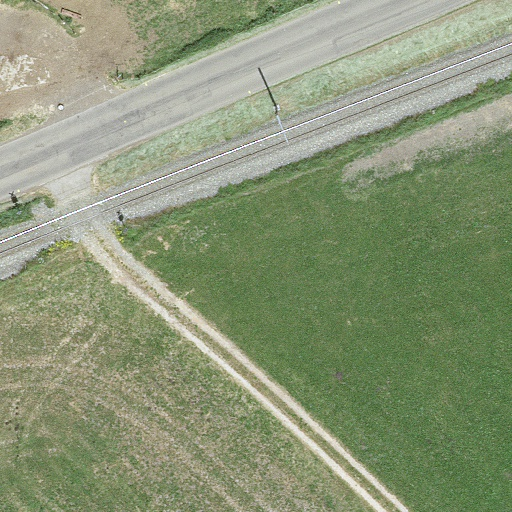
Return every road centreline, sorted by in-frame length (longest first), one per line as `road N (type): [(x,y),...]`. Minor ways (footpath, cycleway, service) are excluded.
road 1 (track): [(58,149),(82,215),(117,261),(392,511)]
road 2 (tertiary): [(0,174),(411,0)]
